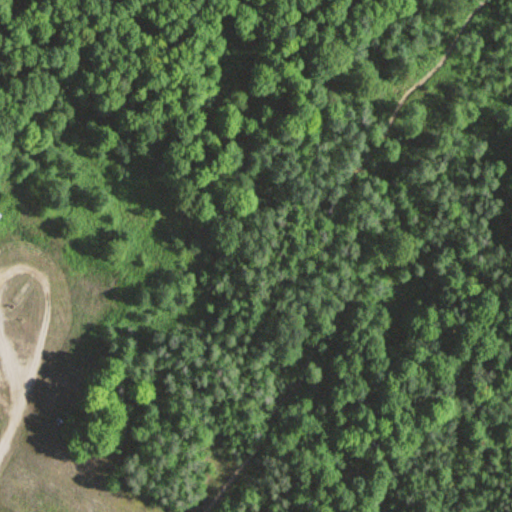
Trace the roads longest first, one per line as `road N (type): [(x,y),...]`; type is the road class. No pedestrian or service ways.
road 1 (track): [(208,511),(354,301),(356,237),(344,192),(384,139),(404,95),(441,65),(480,0)]
road 2 (track): [(0,449),(47,308),(37,272),(21,268),(0,284),(6,354),(21,400)]
